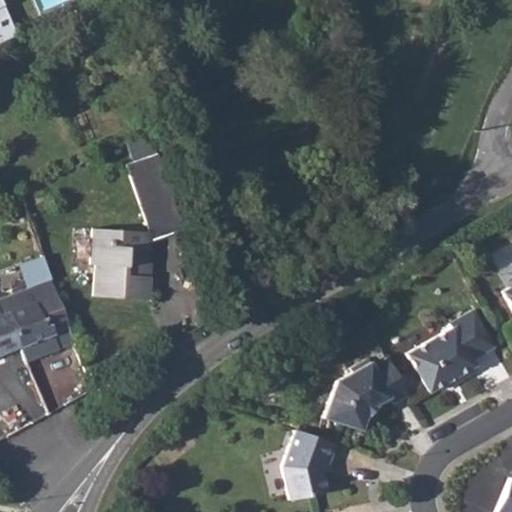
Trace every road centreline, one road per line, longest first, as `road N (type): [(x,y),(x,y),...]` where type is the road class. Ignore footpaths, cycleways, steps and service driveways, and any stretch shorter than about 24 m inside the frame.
road 1 (unclassified): [(69,511),(192,368),(333,274),(481,199)]
road 2 (residential): [(511,418),(444,457),(425,486),(427,511)]
